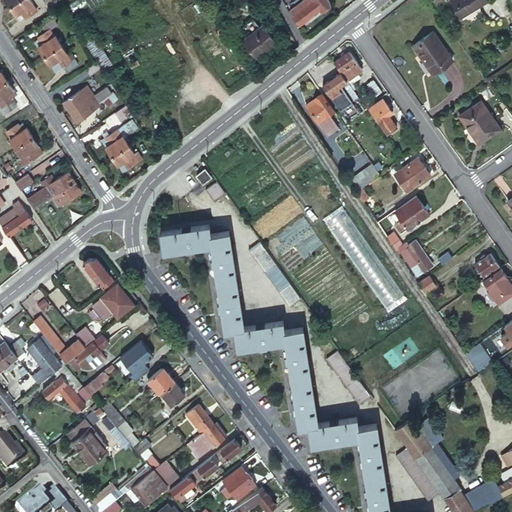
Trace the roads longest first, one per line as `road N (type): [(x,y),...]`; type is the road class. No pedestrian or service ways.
road 1 (unknown): [(272,83),(476,380)]
road 2 (residential): [(133,220),(141,269),(325,511)]
road 3 (secondary): [(350,20),(163,170),(133,220)]
road 4 (residential): [(119,219),(0,37)]
road 5 (residential): [(350,20),(465,186)]
road 6 (secondary): [(119,219),(90,229),(2,300)]
